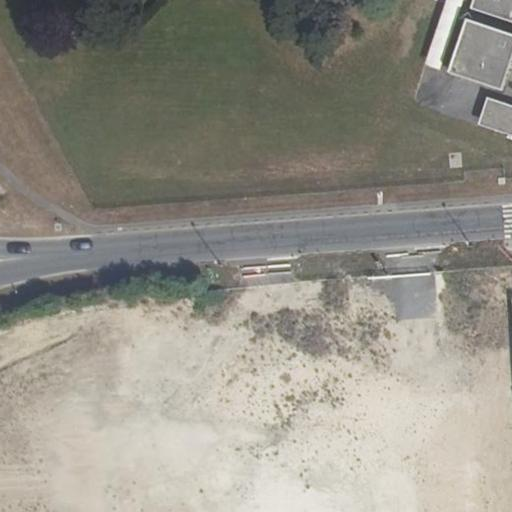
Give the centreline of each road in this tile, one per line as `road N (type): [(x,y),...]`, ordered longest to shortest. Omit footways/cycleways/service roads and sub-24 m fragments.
road 1 (residential): [(511,222),(22,260)]
road 2 (unknown): [(0,363),(102,349),(211,351),(255,325),(271,291),(278,241)]
road 3 (unknown): [(425,229),(432,346),(452,366),(493,381),(506,398),(511,450)]
